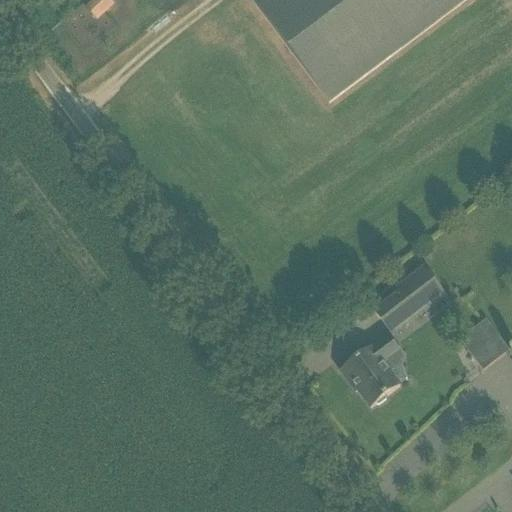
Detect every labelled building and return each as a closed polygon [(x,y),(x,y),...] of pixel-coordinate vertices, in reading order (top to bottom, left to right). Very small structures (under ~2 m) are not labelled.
[(93,0),(92,2),(85,9),(97,22),(107,13),(114,6),(108,0),(93,0)] [(251,0),(250,1),(329,106),(471,0),(251,0)] [(372,313),(392,339),(446,299),(424,269),(395,289),(399,294),(372,313)] [(487,333),(465,350),(483,374),(505,357),(487,333)] [(357,393),(371,411),(376,407),(379,408),(386,402),(387,399),(400,389),(382,366),(398,353),(388,341),(373,353),(372,352),(341,375),(356,395),(357,393)]
